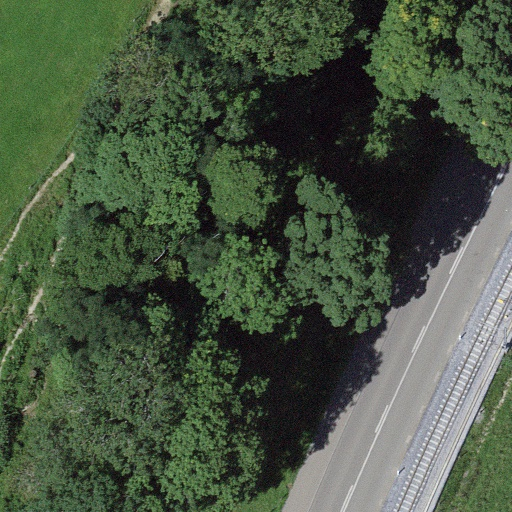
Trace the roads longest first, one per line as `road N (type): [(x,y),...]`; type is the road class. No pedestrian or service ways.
road 1 (track): [(181,0),(190,29),(70,387),(45,511)]
road 2 (secondary): [(511,166),(348,511)]
